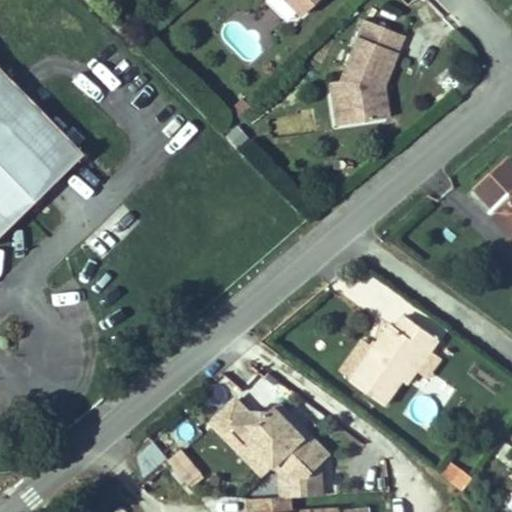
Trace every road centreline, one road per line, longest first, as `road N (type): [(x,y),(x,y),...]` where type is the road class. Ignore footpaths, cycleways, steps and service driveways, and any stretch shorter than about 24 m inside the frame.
road 1 (residential): [(14,511),(223,329)]
road 2 (residential): [(333,229),(511,79)]
road 3 (residential): [(333,229),(511,350)]
road 4 (residential): [(388,447),(223,329)]
road 5 (residential): [(223,329),(333,229)]
